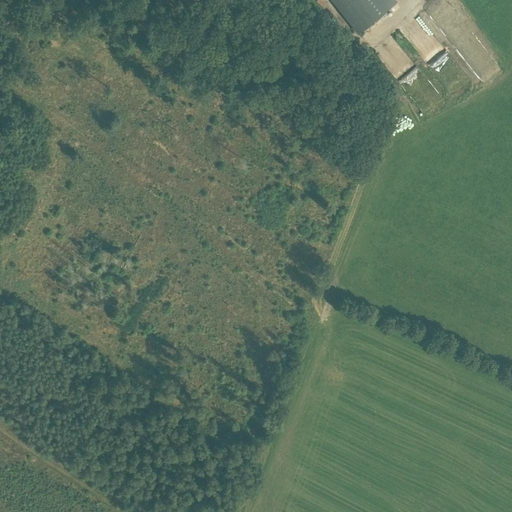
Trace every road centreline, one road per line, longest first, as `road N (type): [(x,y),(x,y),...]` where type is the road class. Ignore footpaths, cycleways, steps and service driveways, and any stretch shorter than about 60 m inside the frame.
road 1 (track): [(321,0),(395,93),(399,110),(313,328),(327,351)]
road 2 (track): [(0,430),(116,511)]
